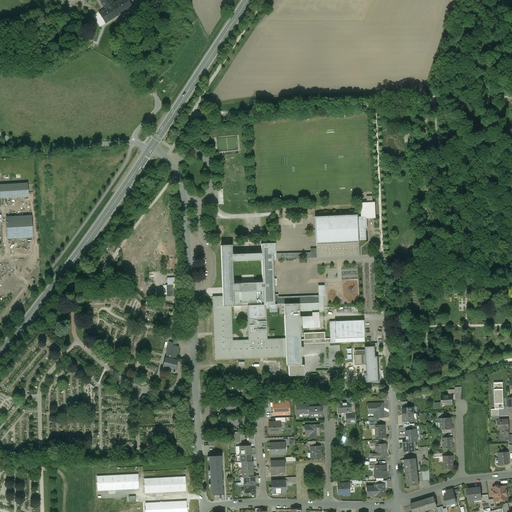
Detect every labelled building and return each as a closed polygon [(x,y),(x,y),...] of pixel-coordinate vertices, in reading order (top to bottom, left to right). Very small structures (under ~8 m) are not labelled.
[(99,0),(105,9),(111,5),(114,3),(111,0),(99,0)] [(118,0),(114,3),(111,5),(118,15),(132,6),(128,0),(118,0)] [(105,9),(99,13),(105,23),(118,15),(111,5),(105,9)] [(27,184),(0,185),(0,197),(28,196),(27,184)] [(375,202),(361,203),(361,217),(365,217),(367,218),(367,219),(376,218),(375,202)] [(358,215),(315,217),(317,258),(360,256),(359,240),(366,240),(366,229),(367,227),(367,219),(367,218),(365,217),(361,217),(358,217),(358,215)] [(31,216),(6,218),(7,238),(32,236),(31,216)] [(232,255),(232,245),(221,245),(223,297),(274,294),(273,285),(276,285),(276,279),(273,279),(273,260),(276,259),(275,243),(261,244),(262,254),(232,255)] [(167,285),(166,285),(167,297),(179,296),(179,288),(173,288),(173,285),(167,285)] [(286,339),(267,340),(265,305),(274,305),(274,294),(223,297),(213,297),(215,359),(286,357),(287,366),(288,366),(301,365),(301,356),(303,356),(302,347),(300,347),(299,325),(301,325),(301,317),(299,317),(299,311),(323,310),(323,296),(319,296),(319,303),(284,304),(286,339)] [(318,314),(308,314),(308,318),(303,318),(303,327),(318,326),(318,314)] [(364,320),(330,322),(330,343),(365,342),(364,320)] [(199,350),(207,350),(206,335),(199,336),(199,350)] [(169,342),(166,353),(167,353),(166,358),(165,358),(163,367),(166,367),(165,371),(173,373),(174,369),(175,370),(178,361),(175,360),(178,347),(173,345),(173,343),(169,342)] [(370,347),(365,347),(365,349),(354,350),(355,364),(365,364),(366,381),(379,381),(378,357),(375,357),(375,347),(370,347)] [(283,380),(282,361),(267,362),(268,381),(283,380)] [(301,365),(288,366),(289,376),(304,375),(304,365),(301,365)] [(503,383),(494,383),(495,409),(499,409),(504,409),(503,383)] [(448,395),(441,396),(442,405),(453,404),(452,393),(455,393),(455,389),(448,390),(448,395)] [(289,412),(289,401),(284,402),(282,402),(282,401),(279,401),(279,402),(272,402),(272,403),(270,403),(270,407),(272,407),(273,413),(276,413),(276,415),(286,414),(286,412),(289,412)] [(346,423),(355,423),(354,403),(337,403),(337,404),(337,418),(343,418),(343,423),(346,423)] [(319,406),(309,406),(309,404),(296,405),(296,414),(302,414),(303,414),(303,412),(309,412),(309,417),(322,416),(322,408),(322,406),(319,406)] [(383,404),(367,404),(368,413),(374,413),(374,417),(374,418),(379,418),(383,418),(383,404)] [(413,407),(405,408),(405,406),(405,405),(402,405),(402,408),(402,413),(403,413),(403,415),(414,414),(413,407)] [(414,414),(403,415),(403,418),(403,422),(404,422),(404,425),(410,425),(410,423),(408,422),(414,421),(414,419),(416,419),(417,419),(416,414),(414,414)] [(451,418),(438,418),(439,423),(440,423),(441,430),(442,429),(451,429),(451,418)] [(499,420),(497,420),(497,421),(498,429),(501,429),(508,429),(509,429),(508,420),(499,420)] [(275,422),(269,422),(269,433),(281,432),(280,422),(275,422)] [(319,425),(310,425),(310,426),(305,426),(305,433),(310,433),(310,438),(319,438),(319,425)] [(376,425),(375,425),(375,429),(376,438),(385,438),(384,425),(376,425)] [(452,437),(443,438),(443,448),(446,448),(446,449),(452,449),(452,437)] [(417,441),(407,442),(404,442),(403,442),(403,443),(404,453),(415,451),(414,447),(416,447),(415,441),(417,441)] [(284,443),(270,444),(270,455),(284,454),(284,443)] [(381,444),(375,444),(375,446),(376,453),(373,453),(373,458),(386,458),(385,444),(381,444)] [(249,446),(240,446),(240,450),(240,455),(250,454),(250,446),(249,446)] [(311,447),(311,458),(320,458),(320,446),(316,446),(311,447)] [(508,453),(498,453),(499,464),(508,464),(508,453)] [(221,456),(210,457),(211,475),(221,475),(220,465),(221,465),(221,456)] [(452,456),(444,456),(444,468),(453,468),(452,456)] [(415,458),(404,460),(405,473),(417,472),(415,458)] [(284,461),(270,462),(271,472),(285,472),(284,461)] [(378,465),(375,466),(375,470),(374,470),(374,476),(375,475),(375,478),(387,477),(386,472),(386,465),(378,465)] [(417,472),(405,473),(407,486),(419,485),(417,472)] [(138,474),(97,476),(98,491),(108,490),(115,490),(139,489),(138,474)] [(221,475),(211,475),(212,494),(222,493),(221,475)] [(185,477),(144,479),(145,493),(156,493),(163,492),(186,491),(185,477)] [(252,477),(244,477),(244,481),(244,485),(254,485),(254,477),(252,477)] [(285,481),(271,481),(272,493),(278,493),(285,493),(285,481)] [(387,481),(374,481),(375,484),(375,488),(368,488),(368,496),(375,496),(384,496),(384,487),(387,487),(387,481)] [(349,483),(337,484),(337,490),(338,490),(338,494),(343,494),(344,496),(350,496),(349,494),(350,494),(349,483)] [(244,485),(244,489),(245,489),(245,493),(255,493),(254,485),(244,485)] [(500,487),(498,486),(495,486),(494,488),(493,488),(494,494),(492,494),(492,497),(494,497),(494,499),(494,501),(495,501),(496,501),(497,502),(502,501),(502,500),(506,500),(507,499),(507,497),(505,496),(505,492),(506,492),(506,486),(500,487)] [(480,488),(467,489),(468,501),(481,499),(481,496),(480,488)] [(447,495),(443,496),(446,505),(450,504),(456,503),(454,493),(447,495)] [(488,495),(481,496),(481,499),(481,504),(489,503),(489,500),(488,495)] [(434,497),(422,501),(425,510),(437,507),(434,497)] [(422,501),(410,505),(412,511),(420,511),(423,511),(425,510),(422,501)]
